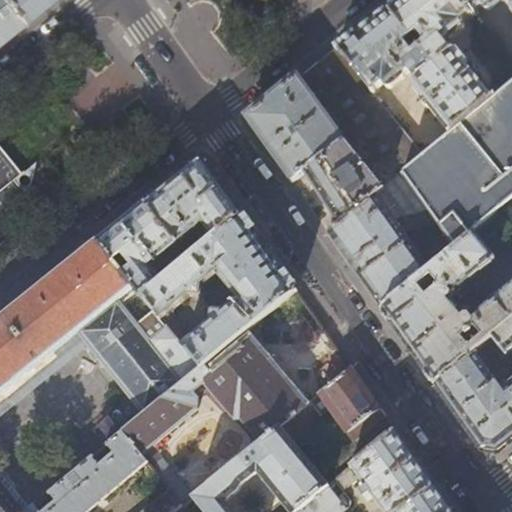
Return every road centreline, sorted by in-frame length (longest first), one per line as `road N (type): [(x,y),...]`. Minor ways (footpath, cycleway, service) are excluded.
road 1 (residential): [(483,502),(212,113)]
road 2 (secondary): [(0,278),(212,113)]
road 3 (secondary): [(212,113),(353,0)]
road 4 (residential): [(212,113),(126,0)]
